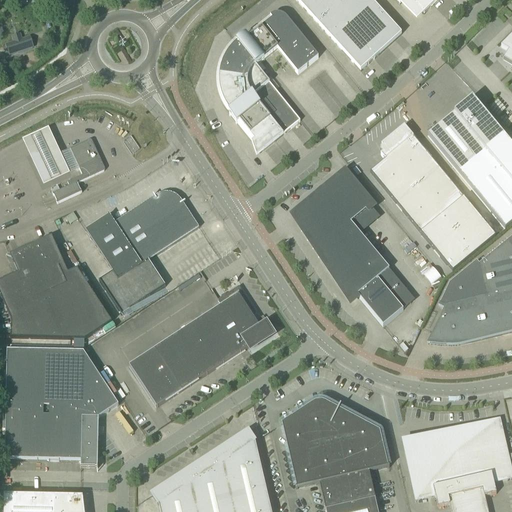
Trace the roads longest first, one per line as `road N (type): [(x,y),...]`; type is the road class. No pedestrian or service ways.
road 1 (unclassified): [(234,216),(329,146),(487,0)]
road 2 (unclassified): [(122,511),(122,483),(146,461),(320,341)]
road 3 (unclassified): [(320,341),(385,380),(415,388),(511,382)]
road 4 (unclassified): [(234,216),(320,341)]
